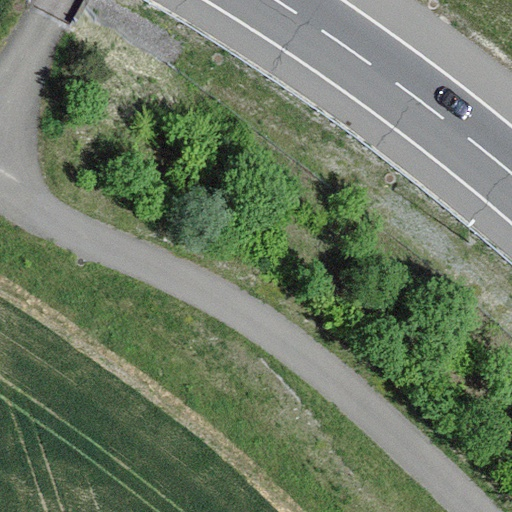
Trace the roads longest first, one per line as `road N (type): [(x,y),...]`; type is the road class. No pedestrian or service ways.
road 1 (track): [(460,511),(265,323),(0,184)]
road 2 (motorway): [(276,0),(511,174)]
